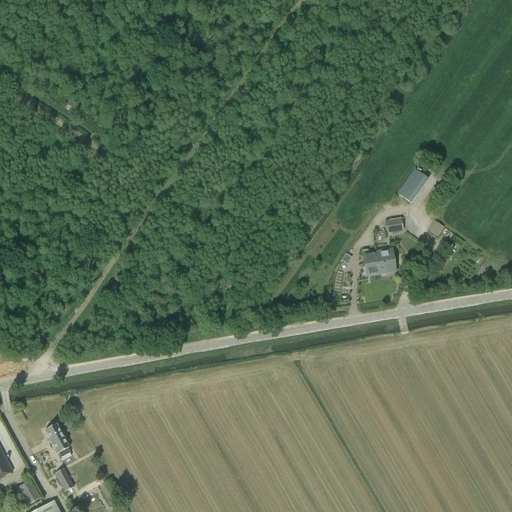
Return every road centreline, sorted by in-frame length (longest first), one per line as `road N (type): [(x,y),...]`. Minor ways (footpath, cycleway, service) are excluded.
road 1 (tertiary): [(0,384),(511,294)]
road 2 (track): [(42,377),(49,352),(303,0)]
road 3 (track): [(0,96),(95,149),(120,158),(144,151),(209,87),(269,0)]
